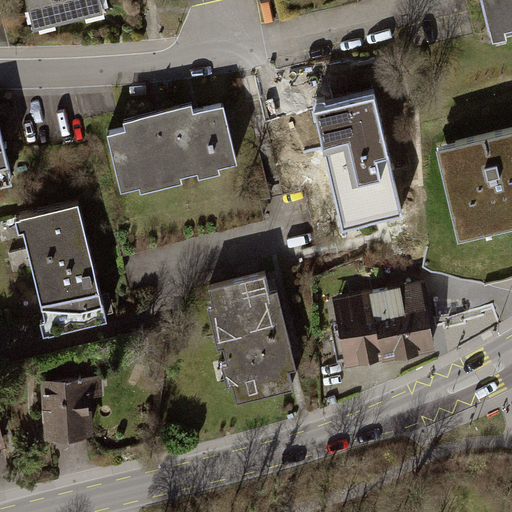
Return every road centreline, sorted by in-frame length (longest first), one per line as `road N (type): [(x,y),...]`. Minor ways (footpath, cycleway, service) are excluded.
road 1 (secondary): [(511,359),(317,441),(39,511)]
road 2 (residential): [(430,0),(166,64),(0,71)]
